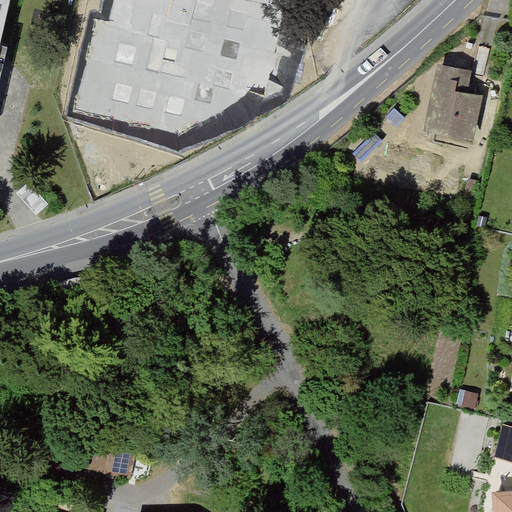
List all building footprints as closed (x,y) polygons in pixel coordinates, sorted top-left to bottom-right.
[(0,0),(0,41),(9,0),(0,0)] [(418,125),(470,136),(480,92),(463,88),(468,67),(433,59),(418,125)] [(29,181),(17,192),(36,214),(49,203),(29,181)] [(137,437),(86,426),(78,464),(129,475),(137,437)] [(511,428),(503,427),(496,455),(511,458),(511,428)] [(511,511),(511,492),(494,494),(494,511),(511,511)]
